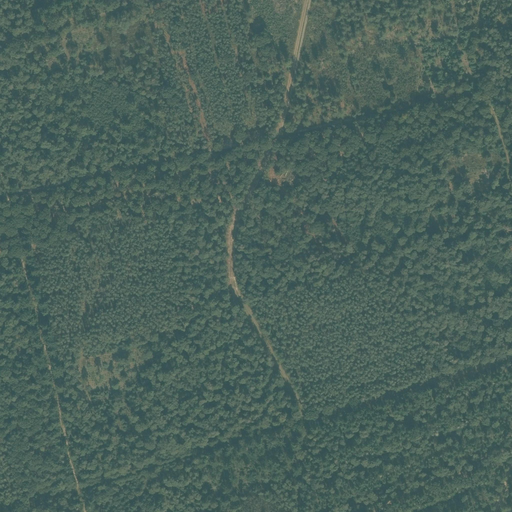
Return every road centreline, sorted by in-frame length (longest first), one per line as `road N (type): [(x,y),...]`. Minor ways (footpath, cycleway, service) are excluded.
road 1 (track): [(511,182),(486,91),(278,136)]
road 2 (track): [(298,511),(307,420),(511,359)]
road 3 (track): [(0,43),(147,0)]
